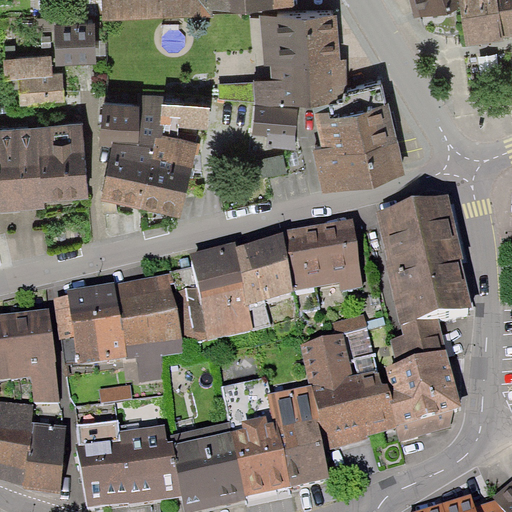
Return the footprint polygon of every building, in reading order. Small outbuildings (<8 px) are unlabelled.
[(186,0),(187,8),(281,0),(186,0)] [(511,0),(418,0),(421,15),(460,3),(474,44),(511,37),(511,0)] [(332,10),(264,11),(269,101),(337,97),(332,10)] [(99,14),(61,17),(65,60),(102,57),(99,14)] [(56,56),(12,60),(16,106),(60,102),(56,56)] [(391,98),(319,112),(326,154),(399,141),(391,98)] [(160,105),(113,101),(111,135),(158,139),(160,105)] [(301,110),(262,107),(259,140),(299,143),(301,110)] [(89,119),(2,130),(11,204),(98,194),(89,119)] [(120,143),(110,198),(195,213),(208,142),(163,134),(160,150),(120,143)] [(405,175),(399,141),(326,154),(316,156),(323,190),(405,175)] [(381,221),(407,330),(471,314),(445,206),(381,221)] [(358,229),(292,239),(301,300),(368,290),(358,229)] [(286,248),(242,257),(255,315),(299,306),(286,248)] [(242,257),(202,266),(218,341),(258,333),(242,257)] [(183,279),(76,298),(89,375),(197,356),(183,279)] [(55,319),(0,325),(0,402),(64,394),(55,319)] [(413,345),(421,368),(462,354),(454,331),(413,345)] [(373,339),(311,353),(335,454),(397,439),(373,339)] [(456,364),(397,382),(413,435),(472,417),(456,364)] [(286,437),(297,494),(331,488),(315,399),(280,405),(286,437)] [(71,435),(7,424),(0,463),(0,484),(61,495),(71,435)] [(251,502),(297,494),(286,437),(189,455),(199,511),(224,511),(252,507),(251,502)] [(168,440),(83,450),(90,511),(117,511),(176,505),(168,440)] [(511,511),(511,481),(492,496),(495,500),(504,511),(511,511)] [(477,511),(475,505),(472,493),(442,502),(444,511),(477,511)] [(504,511),(495,500),(475,505),(477,511),(504,511)] [(444,511),(442,502),(408,511),(444,511)]
